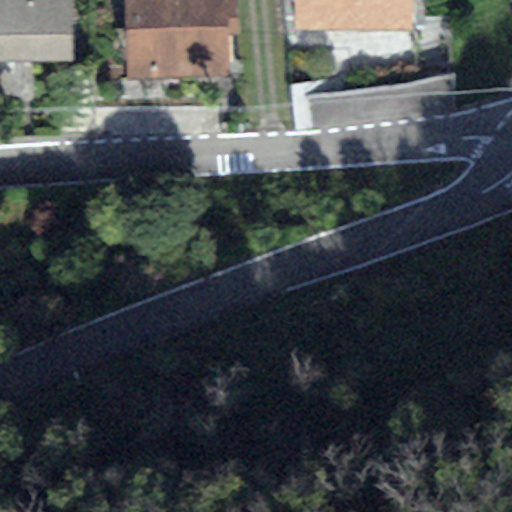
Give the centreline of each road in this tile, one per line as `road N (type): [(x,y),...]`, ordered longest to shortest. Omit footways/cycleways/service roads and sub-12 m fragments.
road 1 (residential): [(511,178),(467,214),(0,389)]
road 2 (tertiary): [(511,142),(286,162),(0,173)]
